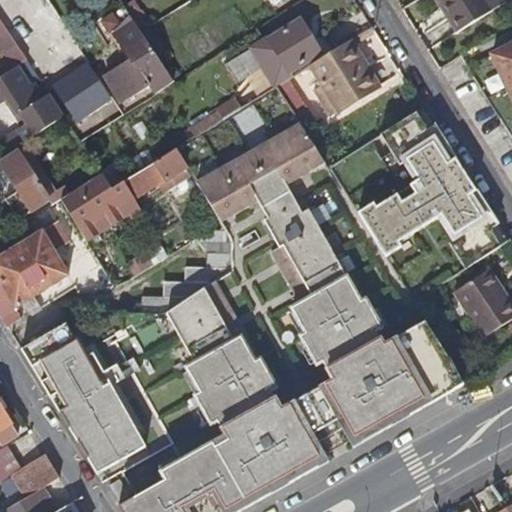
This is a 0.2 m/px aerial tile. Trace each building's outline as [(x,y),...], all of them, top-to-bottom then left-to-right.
[(435,0),(455,34),(491,12),(483,0),(435,0)] [(483,0),(491,12),(510,2),(508,0),(483,0)] [(134,2),(124,9),(134,24),(140,33),(150,27),(134,2)] [(294,18),(263,37),(259,30),(238,43),(270,93),(278,87),(299,75),(295,70),(318,56),(298,25),(294,18)] [(28,62),(20,50),(0,19),(0,61),(1,63),(9,75),(18,68),(28,62)] [(156,95),(173,84),(140,33),(134,24),(114,37),(131,63),(106,78),(121,104),(150,85),(156,95)] [(365,61),(353,42),(312,67),(325,86),(312,94),(327,118),(340,111),(375,90),(359,65),(365,61)] [(511,47),(493,57),(511,95),(511,47)] [(24,115),(52,98),(49,94),(41,98),(35,88),(32,90),(18,68),(9,75),(0,80),(0,104),(10,99),(21,116),(24,115)] [(100,99),(86,77),(60,94),(78,123),(105,105),(107,110),(115,105),(108,94),(100,99)] [(182,129),(191,141),(238,112),(228,97),(210,109),(211,111),(182,129)] [(28,143),(66,120),(52,98),(24,115),(31,125),(20,131),(28,143)] [(80,142),(113,122),(106,111),(74,133),(80,142)] [(469,272),(505,250),(495,234),(501,230),(435,125),(428,129),(418,113),(383,135),(402,165),(408,161),(420,180),(413,185),(418,192),(404,201),(399,194),(379,206),(377,202),(358,214),(388,260),(406,249),(403,245),(445,219),(457,238),(450,242),(469,272)] [(345,447),(456,384),(443,360),(441,361),(417,318),(388,334),(369,301),(367,302),(366,300),(364,302),(346,271),(339,275),(308,221),(315,217),(306,201),(299,205),(296,199),(294,200),(286,187),(322,166),(299,125),(196,183),(219,225),(246,210),(253,223),(249,225),(289,297),(276,305),(280,313),(278,314),(293,341),(287,344),(302,371),(309,367),(318,384),(310,388),(286,402),(274,409),(269,400),(265,393),(272,389),(254,358),(249,361),(234,335),(237,333),(210,285),(159,314),(187,363),(178,369),(191,393),(186,396),(204,428),(211,424),(215,431),(218,436),(154,472),(159,482),(116,506),(119,511),(230,511),(262,494),(290,478),(321,460),(333,454),(345,447)] [(15,151),(28,143),(20,131),(2,143),(10,155),(15,151)] [(21,162),(15,151),(10,155),(0,160),(0,171),(14,192),(2,199),(0,200),(0,201),(13,222),(46,203),(37,187),(44,183),(28,157),(21,162)] [(111,190),(101,174),(62,199),(81,234),(83,234),(135,202),(188,171),(175,151),(111,190)] [(94,175),(89,166),(82,170),(88,179),(94,175)] [(14,192),(0,171),(0,195),(2,199),(14,192)] [(63,195),(58,186),(49,192),(55,200),(63,195)] [(142,213),(135,202),(83,234),(87,240),(129,213),(133,218),(142,213)] [(50,217),(40,224),(44,231),(53,225),(55,224),(50,217)] [(0,236),(0,317),(5,326),(19,318),(14,308),(67,276),(52,249),(63,243),(53,225),(44,231),(16,249),(6,233),(0,236)] [(153,265),(167,256),(161,246),(147,254),(153,265)] [(131,314),(159,316),(159,314),(210,285),(219,278),(225,271),(227,257),(200,255),(200,270),(178,269),(178,285),(157,284),(155,299),(132,298),(131,314)] [(501,306),(507,303),(489,273),(483,277),(501,306)] [(511,323),(511,310),(507,303),(501,306),(483,277),(453,296),(481,342),(511,323)] [(80,359),(60,325),(19,349),(20,351),(30,367),(96,474),(141,448),(88,354),(80,359)] [(0,443),(1,446),(17,435),(0,407),(0,443)] [(22,469),(7,446),(0,450),(0,482),(12,475),(22,469)] [(59,480),(45,456),(22,469),(12,475),(27,499),(42,490),(59,480)] [(124,496),(113,478),(102,484),(111,499),(113,503),(124,496)] [(55,511),(42,490),(27,499),(3,511),(55,511)] [(78,511),(73,503),(57,511),(78,511)]
